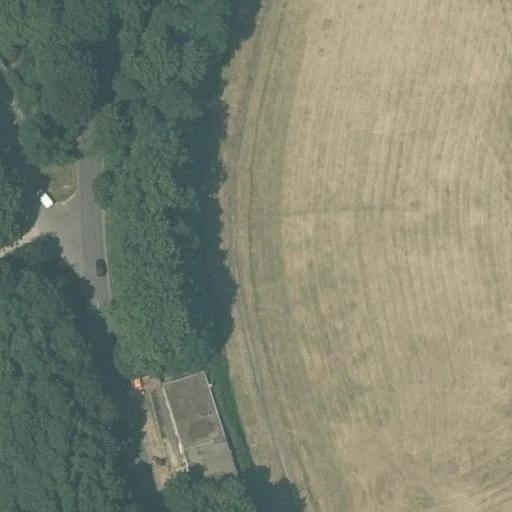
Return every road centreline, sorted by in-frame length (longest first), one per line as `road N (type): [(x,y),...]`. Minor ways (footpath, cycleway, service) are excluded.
road 1 (tertiary): [(163,511),(98,249)]
road 2 (tertiary): [(98,249),(98,133),(120,0)]
road 3 (residential): [(98,249),(63,237),(0,115)]
